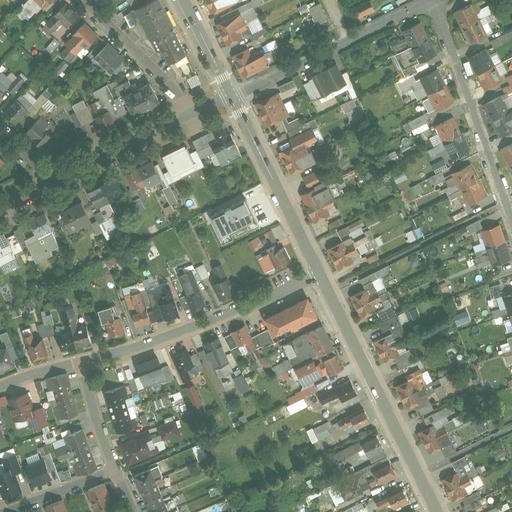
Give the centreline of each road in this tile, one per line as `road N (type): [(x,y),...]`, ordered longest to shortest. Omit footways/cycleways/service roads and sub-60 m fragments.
road 1 (tertiary): [(319,276),(437,511)]
road 2 (residential): [(319,276),(79,362)]
road 3 (residential): [(432,0),(511,222)]
road 4 (residential): [(230,94),(427,0)]
road 5 (tertiary): [(230,94),(319,276)]
road 6 (residential): [(193,112),(80,0)]
road 7 (residential): [(53,178),(193,112)]
